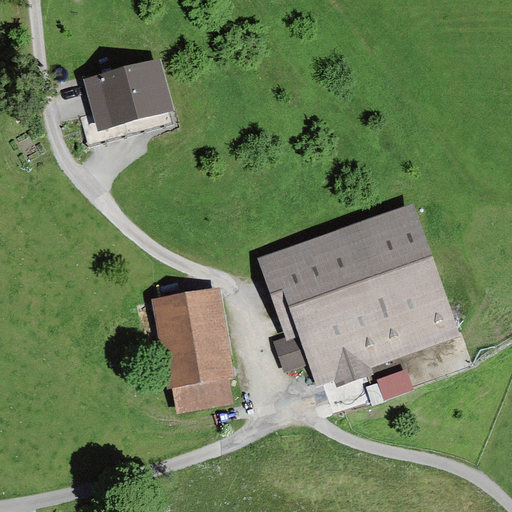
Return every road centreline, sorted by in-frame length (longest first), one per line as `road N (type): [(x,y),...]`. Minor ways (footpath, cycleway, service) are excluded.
road 1 (track): [(511,509),(456,468),(349,441),(319,425),(272,373),(232,292),(154,250),(103,204),(59,149),(34,0)]
road 2 (track): [(0,511),(77,497),(202,457),(303,409)]
